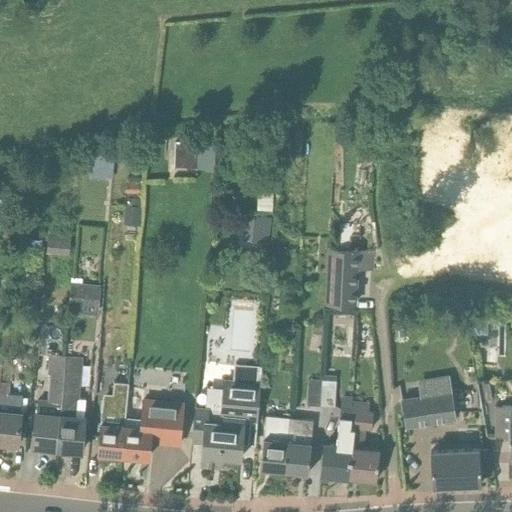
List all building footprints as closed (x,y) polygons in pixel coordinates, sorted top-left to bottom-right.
[(300,161),(303,118),(282,117),(279,160),(300,161)] [(196,168),(215,169),(216,137),(198,136),(198,144),(196,168)] [(196,168),(198,144),(175,142),(174,167),(196,168)] [(92,145),(90,170),(113,170),(116,145),(92,145)] [(0,165),(0,180),(17,181),(17,167),(0,165)] [(125,194),(139,194),(140,185),(125,185),(125,194)] [(257,210),(272,211),(273,192),(258,192),(257,210)] [(125,206),(124,217),(140,219),(141,200),(127,199),(127,206),(125,206)] [(260,243),(264,217),(245,216),(243,241),(260,243)] [(69,256),(71,236),(48,235),(46,254),(69,256)] [(330,249),(327,303),(355,304),(357,250),(336,249),(330,249)] [(98,316),(100,286),(70,284),(68,314),(98,316)] [(354,328),(354,311),(333,311),(333,327),(354,328)] [(4,331),(2,356),(20,358),(23,332),(4,331)] [(58,449),(67,356),(48,355),(46,375),(50,375),(47,400),(38,399),(34,447),(58,449)] [(81,452),(86,401),(72,401),(76,357),(67,356),(58,449),(81,452)] [(0,443),(18,445),(22,397),(22,396),(9,395),(11,367),(0,366),(0,368),(0,443)] [(223,379),(220,408),(195,406),(191,442),(204,443),(202,464),(221,465),(222,458),(241,459),(244,423),(257,423),(261,383),(223,379)] [(321,406),(323,381),(309,380),(307,406),(321,406)] [(323,381),(321,406),(335,407),(336,382),(323,381)] [(113,382),(112,395),(103,394),(97,453),(121,456),(127,384),(113,382)] [(126,417),(127,411),(129,384),(127,384),(121,456),(148,458),(150,442),(179,445),(183,405),(143,401),(141,419),(126,417)] [(401,400),(405,427),(456,418),(452,392),(401,400)] [(352,402),(351,409),(348,408),(348,418),(340,417),(336,445),(324,443),(321,475),(349,478),(353,402),(352,402)] [(372,429),(372,424),(373,412),(368,411),(369,404),(353,402),(349,478),(376,480),(379,450),(360,448),(361,442),(363,442),(365,429),(372,429)] [(511,407),(495,407),(495,437),(509,437),(509,454),(511,454),(511,407)] [(285,472),(289,418),(265,416),(261,469),(285,472)] [(308,474),(313,421),(289,418),(285,472),(308,474)] [(478,484),(478,485),(480,485),(480,484),(481,484),(481,476),(493,476),(490,449),(482,449),(431,452),(433,486),(434,486),(436,486),(452,485),(452,486),(454,486),(454,485),(460,485),(461,485),(463,485),(477,484),(478,484)]
